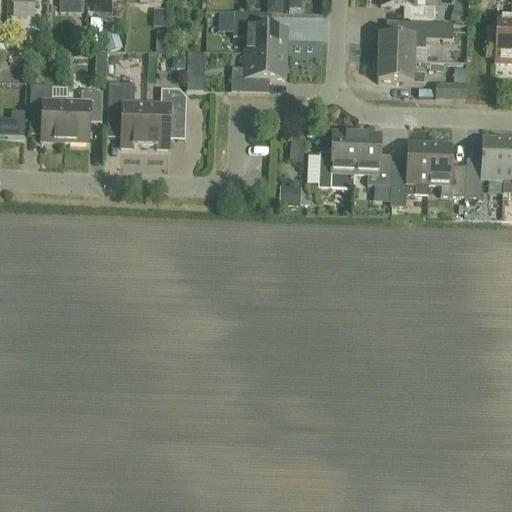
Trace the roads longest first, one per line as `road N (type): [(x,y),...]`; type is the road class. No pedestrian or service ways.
road 1 (residential): [(334,91),(306,111),(239,111),(234,188),(0,180)]
road 2 (residential): [(511,120),(372,116),(334,91)]
